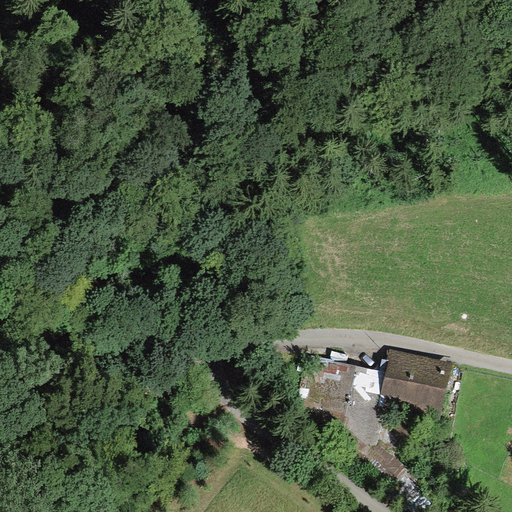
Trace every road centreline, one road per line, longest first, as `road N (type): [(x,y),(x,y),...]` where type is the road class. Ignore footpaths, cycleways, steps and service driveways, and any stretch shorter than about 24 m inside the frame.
road 1 (residential): [(511,369),(354,338),(242,340),(168,352)]
road 2 (residential): [(384,511),(168,352)]
road 3 (residential): [(168,352),(0,348)]
